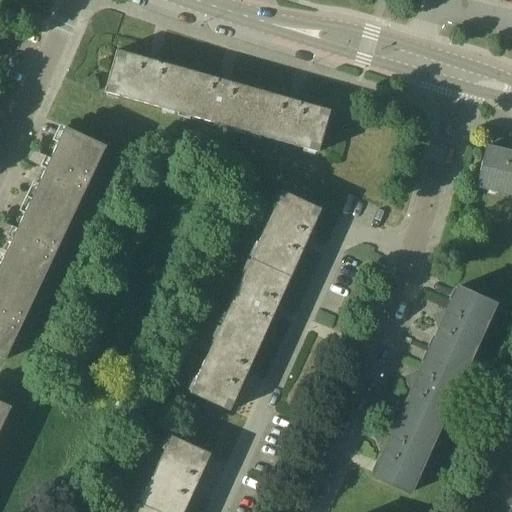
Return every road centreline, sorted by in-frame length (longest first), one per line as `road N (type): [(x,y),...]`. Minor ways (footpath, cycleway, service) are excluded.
road 1 (unclassified): [(212,511),(331,243),(350,225),(412,247)]
road 2 (unclassified): [(301,511),(412,247)]
road 3 (tertiary): [(460,74),(199,0)]
road 4 (unclassified): [(412,247),(460,74)]
road 5 (unclassified): [(0,159),(72,0)]
